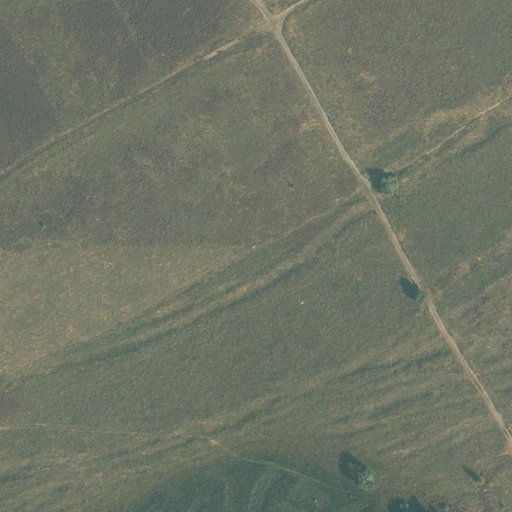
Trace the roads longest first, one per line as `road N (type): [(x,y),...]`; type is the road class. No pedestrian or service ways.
road 1 (track): [(255,0),(511,446)]
road 2 (track): [(0,178),(67,131),(309,0)]
